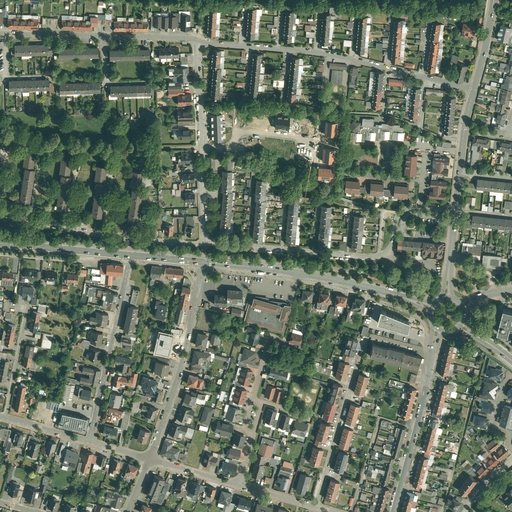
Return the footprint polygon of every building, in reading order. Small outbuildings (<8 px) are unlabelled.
[(90,21),(87,21),(87,19),(84,19),(84,30),(92,30),(92,26),(92,21),(90,21)] [(123,22),(114,21),(114,31),(126,31),(126,20),(123,20),(123,22)] [(476,26),(464,24),(463,32),(467,33),(467,34),(471,34),(475,34),(476,26)] [(509,27),(501,25),(500,30),(499,30),(498,34),(499,35),(498,40),(508,42),(510,42),(511,34),(511,31),(511,28),(509,27)] [(98,48),(58,49),(59,57),(99,56),(98,48)] [(149,50),(110,50),(110,59),(149,58),(149,50)] [(459,56),(453,54),(451,61),(457,63),(459,56)] [(459,63),(454,80),(463,82),(467,66),(459,63)] [(188,67),(174,68),(174,76),(178,76),(178,81),(188,81),(188,67)] [(343,71),(332,70),(331,84),(342,85),(343,71)] [(511,79),(506,78),(505,84),(502,84),(501,88),(511,90),(511,79)] [(175,83),(175,81),(168,82),(169,90),(176,90),(181,90),(181,83),(175,83)] [(511,90),(501,88),(501,91),(503,92),(502,98),(510,100),(511,90)] [(183,95),(178,95),(178,96),(178,105),(192,104),(191,94),(183,95)] [(510,100),(502,98),(501,104),(498,103),(497,107),(504,109),(505,106),(508,106),(510,100)] [(504,109),(497,107),(496,111),(499,112),(498,118),(505,119),(507,113),(504,112),(504,109)] [(191,111),(178,112),(178,114),(177,114),(176,115),(176,118),(177,119),(178,119),(178,123),(192,123),(191,111)] [(276,117),(275,128),(288,129),(289,118),(276,117)] [(400,125),(382,123),(382,126),(376,125),(376,126),(374,126),(374,119),(370,118),(370,119),(363,118),(362,125),(360,125),(361,123),(352,122),(352,123),(349,123),(349,128),(351,128),(351,130),(354,130),(354,132),(353,132),(352,140),(353,140),(353,137),(356,137),(355,141),(364,141),(365,139),(367,139),(367,136),(370,136),(369,139),(379,140),(379,138),(389,139),(403,140),(404,133),(403,132),(403,127),(400,127),(400,125)] [(505,119),(498,118),(496,124),(495,123),(494,123),(493,127),(500,129),(501,125),(504,126),(505,119)] [(335,122),(326,121),(324,134),(334,135),(334,132),(336,132),(337,125),(335,125),(335,122)] [(191,138),(191,130),(182,130),(182,138),(191,138)] [(482,138),(474,137),(473,145),(478,145),(477,151),(480,152),(482,138)] [(490,139),(482,138),(480,152),(482,152),(484,146),(489,147),(490,139)] [(507,142),(499,141),(497,149),(503,150),(501,156),(504,156),(507,142)] [(333,148),(323,147),(322,161),(332,162),(332,159),(334,159),(334,151),(333,151),(333,148)] [(34,152),(25,151),(23,168),(25,168),(20,201),(29,202),(34,169),(32,169),(34,152)] [(189,153),(182,153),(182,155),(178,155),(179,162),(182,162),(192,162),(191,154),(189,154),(189,153)] [(434,157),(433,162),(437,162),(437,168),(433,168),(432,173),(433,173),(438,174),(448,175),(449,170),(447,170),(447,164),(449,164),(450,159),(440,157),(434,157)] [(71,160),(62,159),(60,175),(62,175),(57,209),(65,210),(71,176),(69,176),(71,160)] [(505,171),(507,159),(504,159),(503,166),(497,164),(496,169),(505,171)] [(97,182),(92,215),(101,217),(106,183),(104,183),(106,167),(97,166),(95,182),(97,182)] [(332,178),(333,168),(318,167),(317,177),(320,177),(320,179),(329,180),(329,178),(332,178)] [(133,187),(128,221),(137,222),(142,189),(140,188),(142,172),(133,171),(131,187),(133,187)] [(432,180),(431,180),(431,185),(435,186),(434,192),(430,191),(430,197),(446,198),(446,193),(441,193),(441,187),(447,187),(447,182),(437,181),(432,180)] [(400,184),(396,184),(395,191),(393,191),(393,196),(398,196),(398,197),(401,198),(402,186),(399,185),(400,184)] [(405,186),(402,186),(401,198),(405,198),(405,197),(410,198),(410,192),(408,192),(409,185),(405,185),(405,186)] [(193,220),(188,220),(188,226),(186,226),(185,233),(187,233),(187,235),(195,236),(195,227),(194,227),(194,220),(193,220)] [(173,226),(166,225),(165,234),(173,235),(173,226)] [(414,241),(403,240),(402,248),(415,249),(416,243),(414,243),(414,241)] [(419,241),(419,243),(416,243),(415,249),(423,250),(424,242),(419,241)] [(443,243),(424,242),(423,250),(423,252),(428,252),(428,253),(429,253),(433,253),(433,254),(434,254),(434,255),(438,255),(441,255),(441,256),(441,255),(442,255),(441,255),(442,251),(442,250),(442,248),(442,247),(442,244),(443,244),(443,243)] [(481,247),(471,246),(463,246),(463,254),(480,255),(481,247)] [(502,256),(484,254),(483,256),(483,257),(483,263),(482,264),(483,264),(483,265),(484,266),(484,267),(487,267),(487,268),(489,268),(492,269),(492,268),(501,269),(502,262),(501,262),(502,256)] [(113,264),(107,263),(107,264),(101,263),(101,268),(100,268),(101,268),(100,273),(101,273),(106,274),(105,284),(109,284),(109,285),(112,285),(113,276),(116,277),(116,275),(122,275),(123,267),(124,267),(124,265),(123,264),(121,264),(117,264),(114,263),(113,264)] [(175,268),(166,268),(164,275),(168,276),(168,278),(170,279),(171,276),(173,276),(175,268)] [(184,269),(175,268),(173,276),(182,277),(184,269)] [(36,271),(26,270),(26,278),(36,278),(36,271)] [(13,273),(3,272),(2,279),(5,280),(12,281),(12,280),(13,280),(13,273)] [(57,273),(47,272),(46,279),(56,280),(57,273)] [(78,275),(68,274),(67,281),(70,281),(70,282),(78,283),(78,275)] [(188,279),(184,278),(182,286),(190,288),(191,283),(188,279)] [(105,290),(90,286),(88,295),(103,299),(104,296),(105,290)] [(190,288),(182,286),(182,290),(180,296),(180,299),(187,301),(188,296),(190,288)] [(33,288),(22,287),(21,296),(32,297),(33,288)] [(242,290),(227,289),(227,295),(226,301),(242,302),(242,295),(241,295),(242,290)] [(111,291),(105,290),(104,296),(109,297),(108,300),(116,301),(118,294),(110,292),(111,291)] [(312,291),(303,290),(302,299),(311,300),(312,291)] [(329,294),(320,292),(319,301),(328,303),(329,303),(330,297),(328,297),(329,294)] [(90,296),(83,294),(80,305),(87,306),(88,303),(90,296)] [(227,295),(215,294),(214,304),(226,305),(226,301),(227,295)] [(347,296),(336,294),(335,303),(336,303),(335,306),(335,311),(339,311),(340,304),(345,304),(347,296)] [(267,298),(257,297),(257,299),(252,297),(245,322),(283,332),(290,304),(284,304),(283,306),(267,301),(267,299),(267,298)] [(362,299),(355,297),(355,301),(353,301),(352,307),(357,307),(356,310),(362,311),(364,302),(364,301),(365,301),(365,299),(364,298),(362,298),(362,299)] [(108,300),(104,299),(102,307),(114,309),(116,301),(108,300)] [(187,301),(180,299),(178,306),(183,308),(185,308),(187,301)] [(166,306),(159,304),(159,302),(156,301),(155,307),(157,307),(155,317),(164,319),(166,306)] [(328,303),(319,301),(318,301),(317,303),(316,308),(317,308),(326,310),(327,305),(328,305),(328,303)] [(183,308),(178,306),(175,321),(180,323),(183,308)] [(131,307),(130,310),(129,310),(130,311),(129,315),(127,314),(127,315),(128,315),(126,322),(125,322),(125,323),(127,323),(126,327),(125,327),(126,327),(126,331),(132,332),(137,308),(131,307)] [(511,319),(511,310),(504,308),(498,332),(508,334),(509,332),(510,325),(511,325),(511,320),(511,319)] [(412,321),(382,310),(378,322),(410,331),(412,321)] [(40,313),(33,311),(32,320),(39,322),(40,316),(40,313)] [(103,313),(98,312),(97,318),(90,316),(89,321),(104,325),(105,319),(107,320),(108,314),(103,313)] [(39,322),(32,320),(30,330),(37,331),(39,322)] [(16,325),(9,324),(7,334),(14,336),(16,325)] [(103,333),(93,331),(91,342),(100,344),(103,333)] [(255,332),(251,331),(251,332),(248,341),(257,344),(259,334),(255,332)] [(206,334),(199,333),(198,333),(198,336),(197,341),(196,344),(197,344),(196,345),(204,347),(205,343),(206,344),(207,339),(205,339),(206,334)] [(301,335),(292,333),(290,341),(293,342),(293,343),(296,344),(296,343),(299,344),(300,341),(302,336),(301,335)] [(14,336),(7,334),(5,344),(12,346),(14,336)] [(357,339),(348,336),(344,352),(344,353),(349,354),(353,355),(357,339)] [(168,342),(160,340),(158,349),(166,350),(168,342)] [(455,345),(447,343),(445,349),(453,351),(456,352),(458,346),(454,346),(455,345)] [(389,348),(373,344),(370,355),(374,356),(374,355),(382,357),(382,358),(386,360),(389,348)] [(34,346),(26,345),(25,355),(33,357),(34,346)] [(405,352),(389,348),(386,360),(390,361),(391,359),(398,361),(398,363),(402,364),(405,352)] [(100,351),(91,349),(89,355),(88,359),(98,361),(100,351)] [(256,352),(245,349),(241,360),(241,361),(247,362),(254,364),(255,360),(254,360),(256,352)] [(453,351),(445,349),(440,373),(448,375),(453,351)] [(210,354),(196,351),(193,365),(202,366),(204,359),(209,360),(210,354)] [(422,357),(405,352),(402,364),(406,365),(415,368),(415,367),(419,368),(422,357)] [(33,357),(25,355),(23,365),(30,366),(29,369),(35,369),(37,357),(33,357)] [(131,359),(116,356),(115,363),(120,364),(119,370),(126,371),(127,364),(130,364),(131,359)] [(497,363),(490,358),(487,366),(492,368),(492,367),(496,368),(497,363)] [(9,361),(1,359),(0,366),(0,367),(0,369),(7,371),(9,361)] [(169,363),(157,361),(155,372),(167,374),(169,363)] [(342,361),(340,361),(335,377),(345,379),(349,363),(342,361)] [(101,371),(83,367),(82,370),(82,372),(90,374),(90,376),(99,378),(101,371)] [(279,369),(271,367),(269,374),(270,375),(271,375),(273,376),(274,376),(277,377),(279,369)] [(496,368),(492,367),(492,368),(489,376),(500,378),(501,376),(502,376),(503,373),(502,372),(502,370),(496,368)] [(246,369),(242,368),(240,375),(250,378),(252,371),(246,369)] [(288,371),(279,369),(277,377),(281,378),(283,379),(284,378),(285,379),(288,371)] [(132,372),(131,376),(130,379),(121,377),(121,376),(116,375),(116,376),(114,385),(119,386),(119,383),(128,385),(131,386),(131,384),(135,384),(137,373),(132,372)] [(368,376),(360,374),(354,392),(363,395),(368,376)] [(202,378),(190,375),(187,384),(201,387),(203,379),(202,378)] [(250,378),(240,375),(239,381),(238,381),(242,382),(248,384),(250,378)] [(99,378),(90,376),(89,379),(79,376),(78,380),(80,380),(80,381),(97,385),(99,378)] [(153,380),(143,377),(142,381),(143,382),(141,387),(142,387),(148,389),(154,391),(154,390),(153,389),(154,385),(156,386),(158,382),(159,382),(160,379),(158,378),(154,377),(153,380)] [(74,383),(64,381),(60,400),(61,400),(70,402),(74,383)] [(492,383),(486,381),(485,388),(496,391),(496,390),(497,390),(498,387),(497,387),(498,384),(492,383)] [(449,384),(441,382),(440,388),(447,390),(447,389),(452,391),(454,385),(453,385),(449,384)] [(343,386),(334,383),(328,402),(336,404),(337,405),(343,386)] [(282,391),(275,389),(276,388),(268,385),(267,389),(265,396),(272,398),(272,399),(280,401),(282,394),(283,391),(282,391)] [(26,387),(19,386),(17,396),(25,397),(26,387)] [(91,389),(79,387),(77,397),(89,400),(91,389)] [(240,388),(237,387),(235,394),(245,397),(247,390),(240,388)] [(417,389),(409,387),(408,393),(415,395),(417,389)] [(496,391),(485,388),(483,394),(483,395),(489,396),(494,398),(495,394),(496,394),(496,392),(496,391)] [(163,392),(155,389),(154,390),(154,391),(148,389),(146,395),(152,397),(151,399),(160,401),(163,392)] [(204,394),(196,392),(192,391),(191,394),(195,395),(195,396),(196,396),(199,397),(199,398),(203,399),(204,394),(206,395),(206,394),(204,394)] [(122,395),(111,392),(109,404),(119,407),(122,395)] [(191,394),(187,393),(184,401),(192,403),(193,403),(194,403),(193,403),(195,396),(196,396),(195,396),(195,395),(191,394)] [(446,395),(438,393),(435,405),(443,407),(447,408),(448,402),(444,401),(446,395)] [(245,397),(235,394),(233,400),(233,401),(241,403),(243,404),(245,397)] [(25,397),(17,396),(15,406),(23,407),(25,397)] [(131,412),(137,414),(140,398),(135,397),(134,398),(131,412)] [(328,402),(327,402),(322,417),(332,420),(336,404),(328,402)] [(487,402),(484,402),(483,406),(482,407),(481,408),(482,409),(482,410),(491,412),(493,404),(487,402)] [(360,406),(351,403),(345,422),(354,425),(360,406)] [(157,409),(149,406),(149,407),(143,405),(142,410),(147,412),(145,420),(150,422),(152,418),(154,419),(157,409)] [(443,407),(435,405),(433,411),(434,411),(441,413),(443,407)] [(511,406),(505,405),(505,408),(504,407),(503,410),(504,410),(504,411),(511,413),(511,406)] [(213,408),(206,406),(201,422),(204,422),(205,422),(206,421),(209,422),(212,412),(213,408)] [(237,408),(230,406),(228,412),(239,415),(241,409),(237,408)] [(118,409),(108,407),(105,419),(112,421),(119,416),(121,410),(118,409)] [(194,411),(182,407),(178,418),(186,421),(188,415),(192,417),(194,411)] [(269,409),(266,417),(267,417),(266,421),(272,423),(273,423),(274,418),(276,411),(269,409)] [(131,412),(125,411),(121,428),(124,429),(127,430),(128,425),(129,419),(131,412)] [(410,413),(403,411),(401,417),(409,419),(410,413)] [(511,413),(504,411),(504,412),(503,412),(502,415),(503,415),(502,418),(511,420),(511,413)] [(60,423),(72,426),(74,415),(62,412),(60,423)] [(239,415),(228,412),(226,417),(233,420),(238,421),(239,415)] [(290,416),(282,414),(280,422),(279,426),(286,428),(288,423),(290,416)] [(87,418),(74,415),(72,426),(81,428),(82,425),(85,426),(87,418)] [(487,418),(478,416),(476,424),(486,427),(487,424),(488,424),(489,421),(488,421),(489,418),(487,418)] [(511,425),(511,420),(502,418),(501,418),(500,421),(501,421),(500,424),(508,426),(511,427),(511,425)] [(439,421),(431,419),(430,425),(437,427),(439,421)] [(225,423),(218,421),(215,431),(222,433),(225,423)] [(296,421),(295,421),(293,427),(292,432),(298,434),(301,423),(296,421)] [(330,425),(321,422),(317,438),(322,440),(325,441),(330,425)] [(174,423),(173,423),(170,433),(170,434),(176,436),(177,436),(179,430),(185,433),(187,428),(184,427),(174,423)] [(232,425),(225,423),(222,433),(229,435),(232,425)] [(307,424),(301,423),(298,434),(304,436),(306,431),(308,425),(307,424)] [(406,428),(389,424),(388,426),(391,427),(390,429),(405,433),(406,428)] [(405,433),(390,429),(391,427),(388,426),(388,428),(392,430),(391,432),(396,433),(396,435),(404,437),(405,433)] [(118,430),(105,427),(103,434),(107,435),(116,437),(118,430)] [(194,429),(189,427),(187,427),(187,428),(185,433),(185,435),(186,436),(191,438),(194,429)] [(353,430),(344,427),(339,446),(347,448),(353,430)] [(141,428),(137,439),(145,442),(149,431),(141,428)] [(436,433),(428,431),(426,436),(434,438),(434,439),(437,440),(438,438),(439,434),(436,433)] [(24,434),(16,432),(13,442),(17,443),(17,441),(21,442),(24,434)] [(245,436),(236,433),(233,445),(236,446),(241,448),(245,436)] [(274,441),(263,438),(255,463),(263,465),(262,464),(263,461),(264,462),(264,459),(269,461),(270,458),(274,441)] [(403,441),(389,438),(388,440),(394,441),(396,442),(395,444),(402,446),(403,441)] [(31,441),(29,447),(27,454),(28,454),(28,453),(36,455),(35,456),(36,456),(40,443),(31,441)] [(55,443),(48,441),(46,448),(47,448),(51,450),(53,450),(55,443)] [(172,443),(165,441),(161,454),(177,459),(179,450),(169,447),(171,443),(172,443)] [(433,444),(425,442),(423,448),(431,450),(435,451),(437,446),(432,445),(433,444)] [(400,450),(386,446),(384,453),(398,457),(400,450)] [(314,447),(309,463),(318,465),(323,449),(319,448),(314,447)] [(500,450),(498,447),(495,449),(497,451),(497,452),(496,453),(501,459),(505,456),(500,450)] [(509,453),(504,447),(503,448),(502,447),(500,448),(501,449),(500,450),(505,456),(509,453)] [(235,450),(230,448),(228,455),(238,458),(240,451),(235,450)] [(71,450),(67,449),(63,463),(69,465),(69,466),(74,468),(78,453),(75,452),(75,451),(73,451),(74,450),(71,449),(71,450)] [(339,451),(334,470),(342,472),(348,454),(339,451)] [(87,452),(87,453),(84,452),(82,459),(88,461),(90,462),(92,455),(93,453),(87,452)] [(201,455),(192,452),(189,462),(198,464),(201,455)] [(187,455),(180,453),(178,459),(186,461),(187,455)] [(213,455),(206,453),(203,465),(204,466),(206,466),(209,467),(210,463),(215,465),(217,458),(212,457),(213,455)] [(499,461),(494,455),(492,457),(492,456),(491,456),(489,454),(487,456),(488,457),(495,465),(499,461)] [(102,455),(100,455),(99,455),(98,456),(96,463),(97,464),(97,463),(99,464),(102,465),(104,465),(106,457),(102,456),(102,455)] [(395,458),(382,455),(381,459),(393,463),(394,463),(395,458)] [(429,458),(421,456),(419,462),(427,464),(429,458)] [(495,465),(488,457),(485,459),(487,461),(486,462),(491,468),(495,465)] [(121,461),(114,459),(113,464),(111,463),(111,465),(112,466),(112,468),(116,469),(119,470),(121,461)] [(466,461),(462,465),(469,471),(473,467),(466,461)] [(228,463),(227,462),(224,471),(234,474),(236,465),(228,463)] [(427,464),(419,462),(418,468),(426,470),(428,471),(430,465),(427,464)] [(263,465),(255,463),(252,476),(251,476),(260,478),(263,465)] [(479,463),(473,469),(476,472),(482,466),(479,463)] [(138,467),(129,464),(126,470),(126,472),(134,475),(138,467)] [(476,472),(482,477),(489,470),(484,464),(482,466),(476,472)] [(287,466),(283,465),(283,467),(281,466),(280,471),(281,471),(285,472),(290,474),(291,469),(287,468),(287,466)] [(379,468),(378,468),(370,465),(369,468),(382,472),(381,473),(390,475),(391,471),(379,468)] [(426,470),(418,468),(416,474),(427,476),(428,471),(426,470)] [(285,472),(281,471),(280,471),(279,477),(278,477),(277,481),(278,481),(280,482),(279,487),(280,486),(286,488),(286,489),(289,478),(284,476),(285,473),(285,472)] [(134,475),(126,472),(124,477),(126,478),(130,482),(132,481),(133,478),(134,475)] [(427,476),(416,474),(415,479),(422,481),(422,482),(425,482),(427,476)] [(155,476),(148,495),(147,495),(156,499),(155,502),(161,504),(169,484),(165,482),(163,482),(164,479),(155,475),(155,476)] [(470,475),(459,490),(466,495),(477,481),(470,475)] [(183,480),(178,478),(178,480),(176,486),(175,488),(174,491),(178,492),(177,494),(182,496),(183,490),(183,489),(185,483),(186,483),(186,481),(186,480),(184,479),(183,480)] [(308,481),(299,479),(296,491),(303,492),(304,488),(306,489),(308,481)] [(422,481),(415,479),(413,485),(421,488),(421,487),(426,488),(427,483),(425,482),(422,482),(422,481)] [(331,480),(325,499),(334,501),(340,482),(331,480)] [(14,481),(13,483),(12,483),(9,493),(16,495),(19,485),(17,484),(18,482),(14,481)] [(197,483),(193,482),(190,491),(193,492),(192,495),(194,496),(194,498),(197,499),(199,494),(198,493),(200,484),(200,483),(198,483),(197,483)] [(216,489),(209,487),(207,492),(207,494),(206,499),(204,498),(203,502),(207,503),(207,501),(209,502),(211,496),(214,496),(216,489)] [(503,497),(502,498),(506,503),(507,502),(510,507),(511,505),(511,487),(510,490),(511,491),(503,497)] [(37,490),(28,488),(26,495),(27,495),(26,499),(35,501),(36,496),(37,496),(35,496),(37,490)] [(232,493),(222,490),(219,501),(225,503),(229,504),(229,502),(232,493)] [(113,494),(108,492),(107,495),(106,498),(113,499),(111,504),(110,505),(120,507),(123,497),(113,494)] [(415,494),(407,492),(404,504),(412,506),(415,494)] [(500,494),(497,497),(503,505),(506,503),(502,498),(503,497),(500,494)] [(251,500),(240,497),(237,505),(238,505),(245,507),(244,507),(249,509),(251,500)] [(440,497),(437,503),(442,505),(445,499),(440,497)] [(59,501),(52,498),(51,501),(49,506),(48,507),(56,510),(59,501)] [(461,503),(454,498),(452,500),(450,499),(449,498),(448,498),(448,500),(451,502),(449,505),(456,510),(458,510),(459,508),(459,506),(461,503)] [(235,504),(229,502),(229,504),(225,503),(222,511),(225,511),(232,511),(235,505),(235,504)] [(270,511),(272,507),(256,503),(253,511),(270,511)]
